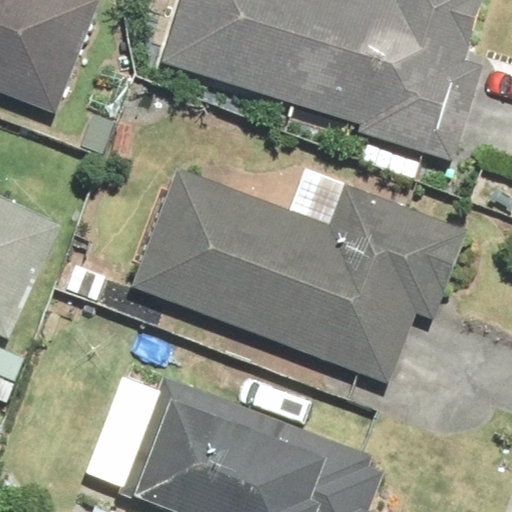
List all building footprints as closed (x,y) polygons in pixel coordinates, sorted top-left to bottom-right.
[(0,0),(0,94),(56,116),(100,1),(97,0),(0,0)] [(358,135),(453,162),(481,69),(462,63),(480,0),(183,0),(164,65),(362,123),(358,135)] [(129,289),(389,387),(417,315),(434,321),(468,232),(344,186),(328,228),(174,170),(129,289)] [(0,339),(13,345),(67,225),(0,195),(0,339)] [(367,511),(383,471),(373,467),(377,455),(167,377),(125,489),(186,511),(367,511)]
